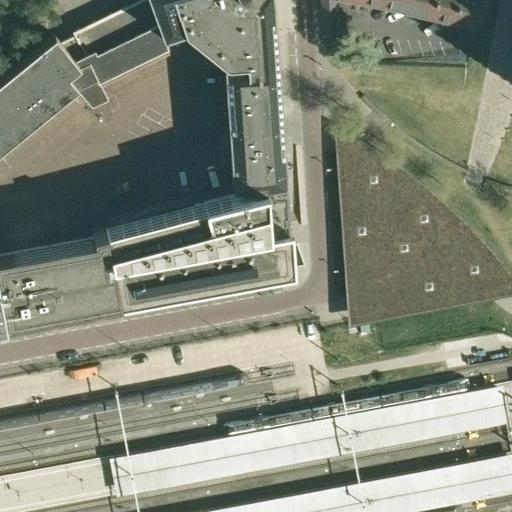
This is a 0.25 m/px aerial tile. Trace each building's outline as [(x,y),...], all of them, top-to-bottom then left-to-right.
[(164,35),(152,4),(150,0),(136,0),(73,31),(75,34),(60,41),(55,34),(0,79),(0,149),(76,87),(81,92),(82,92),(78,86),(78,85),(86,79),(90,88),(100,83),(98,80),(168,46),(164,35)] [(150,0),(152,4),(164,35),(183,28),(223,60),(230,155),(231,184),(253,185),(254,185),(265,184),(285,181),(272,0),(150,0)] [(320,0),(323,33),(337,32),(335,0),(364,0),(383,4),(443,18),(442,21),(450,22),(451,20),(474,25),(482,9),(484,0),(320,0)] [(362,142),(334,125),(347,325),(380,319),(491,299),(511,295),(511,277),(500,262),(478,237),(445,204),(413,177),(384,156),(362,142)] [(253,190),(106,229),(119,300),(293,268),(291,246),(290,246),(285,181),(286,181),(285,181),(265,184),(254,185),(254,187),(254,188),(253,188),(253,190)] [(119,300),(106,229),(91,233),(92,238),(0,253),(0,322),(113,302),(113,301),(117,300),(117,301),(119,300)]
